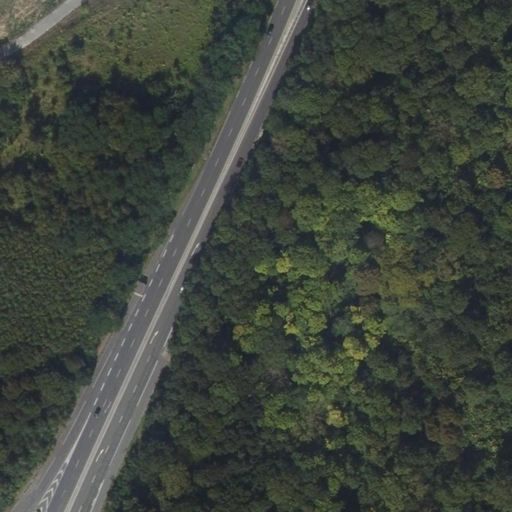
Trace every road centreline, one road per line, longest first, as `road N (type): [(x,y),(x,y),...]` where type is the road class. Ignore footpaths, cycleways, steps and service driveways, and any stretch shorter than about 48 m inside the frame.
road 1 (primary): [(80,511),(311,0)]
road 2 (primary): [(288,0),(98,413)]
road 3 (primary): [(98,413),(81,422),(26,511)]
